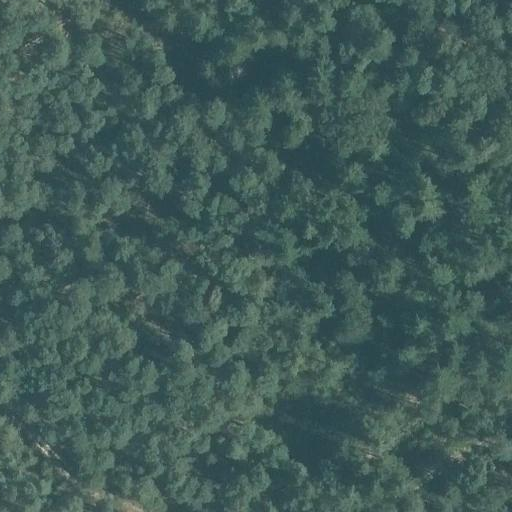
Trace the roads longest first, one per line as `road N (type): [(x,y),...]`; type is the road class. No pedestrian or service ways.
road 1 (track): [(0,404),(109,499),(137,511)]
road 2 (track): [(369,511),(511,430)]
